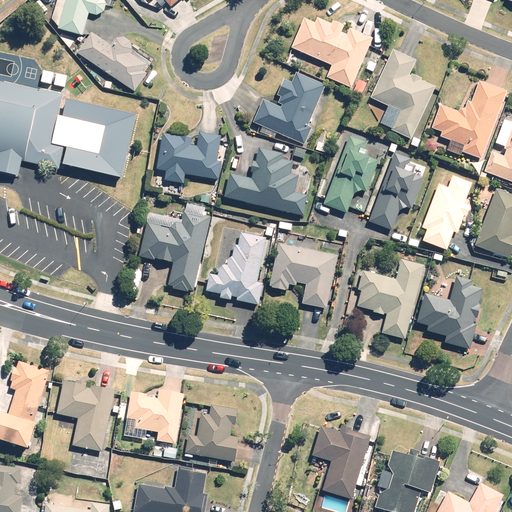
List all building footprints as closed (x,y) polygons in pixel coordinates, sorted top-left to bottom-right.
[(86,34),(91,13),(100,15),(107,11),(109,3),(107,0),(58,0),(54,19),(61,26),(61,28),(86,34)] [(145,0),(148,3),(151,0),(161,0),(170,10),(181,0),(185,0),(186,1),(187,0),(145,0)] [(355,88),(375,38),(347,27),(349,24),(337,19),(335,23),(320,18),(319,22),(306,17),(294,48),(335,64),(329,78),(355,88)] [(94,31),(80,52),(137,91),(150,72),(147,70),(155,59),(143,51),(139,57),(133,52),(135,49),(134,41),(126,36),(119,37),(114,45),(94,31)] [(439,86),(413,74),(419,60),(396,49),(373,97),(402,111),(394,129),(414,139),(439,86)] [(69,75),(44,71),(42,83),(67,87),(69,75)] [(328,85),(299,72),(294,82),(285,78),(278,95),(282,97),(279,105),(267,99),(256,122),(307,146),(315,128),(309,125),(328,85)] [(370,81),(361,78),(354,93),(363,97),(370,81)] [(138,107),(0,80),(0,151),(1,152),(0,155),(0,168),(21,172),(24,156),(125,176),(138,107)] [(485,158),(509,91),(480,81),(474,99),(470,98),(466,111),(462,109),(442,102),(433,127),(445,131),(443,136),(466,144),(464,151),(485,158)] [(194,138),(167,133),(160,169),(168,170),(167,180),(186,183),(188,174),(221,180),(224,161),(220,160),(224,137),(202,133),(200,145),(193,144),(194,138)] [(511,145),(507,156),(493,151),(485,170),(511,180),(511,133),(508,144),(511,145)] [(368,141),(352,135),(327,204),(351,213),(359,191),(369,194),(382,160),(369,155),(371,149),(365,147),(368,141)] [(332,145),(318,141),(316,149),(330,154),(332,145)] [(309,150),(296,146),(293,155),(306,159),(309,150)] [(233,173),(227,195),(307,215),(312,195),(298,192),(302,175),(293,173),(296,161),(284,158),(285,153),(263,147),(259,161),(255,160),(252,170),(256,171),(255,178),(233,173)] [(414,158),(397,151),(372,220),(396,229),(402,211),(410,207),(415,210),(427,179),(419,176),(420,172),(410,168),(414,158)] [(450,186),(441,183),(425,226),(431,228),(426,240),(450,249),(457,231),(460,233),(467,215),(470,216),(474,206),(468,204),(475,184),(454,176),(450,186)] [(511,193),(499,188),(477,244),(511,258),(511,193)] [(197,292),(213,216),(207,215),(209,206),(187,202),(184,218),(152,211),(143,256),(176,263),(171,286),(197,292)] [(262,282),(268,237),(243,233),(241,245),(237,244),(234,265),(223,263),(221,274),(212,273),(209,291),(224,293),(224,298),(234,299),(235,296),(240,297),(240,300),(263,304),(266,282),(262,282)] [(341,255),(280,243),(271,286),(291,290),(292,284),(299,285),(300,282),(309,284),(306,303),(331,308),(341,255)] [(409,339),(427,266),(404,260),(399,279),(364,270),(355,306),(390,315),(385,334),(409,339)] [(475,280),(459,276),(453,299),(424,292),(417,321),(432,325),(431,331),(450,336),(448,342),(474,348),(484,304),(482,304),(486,288),(474,285),(475,280)] [(38,419),(53,369),(19,359),(11,387),(19,389),(12,411),(0,407),(0,435),(33,446),(41,420),(38,419)] [(105,451),(118,388),(66,378),(59,413),(81,418),(76,445),(105,451)] [(180,442),(186,392),(161,389),(160,397),(150,395),(150,391),(132,389),(127,435),(147,437),(148,429),(160,431),(159,440),(180,442)] [(191,433),(188,453),(238,459),(241,435),(234,434),(235,423),(238,423),(240,408),(213,404),(212,413),(202,412),(199,434),(191,433)] [(355,498),(372,435),(353,430),(354,426),(344,423),(342,430),(324,425),(316,455),(333,460),(325,490),(355,498)] [(433,492),(443,460),(421,453),(422,450),(413,447),(411,453),(395,448),(390,463),(396,471),(385,468),(380,485),(388,488),(382,492),(378,505),(388,508),(386,511),(416,511),(424,489),(433,492)] [(0,511),(22,511),(24,495),(17,494),(18,483),(21,484),(24,465),(0,461),(0,511)] [(141,482),(136,511),(208,511),(211,492),(205,491),(209,470),(181,466),(178,487),(141,482)] [(495,511),(506,494),(483,482),(472,502),(450,490),(438,511),(495,511)] [(93,508),(47,504),(46,511),(110,511),(112,503),(94,501),(93,508)]
